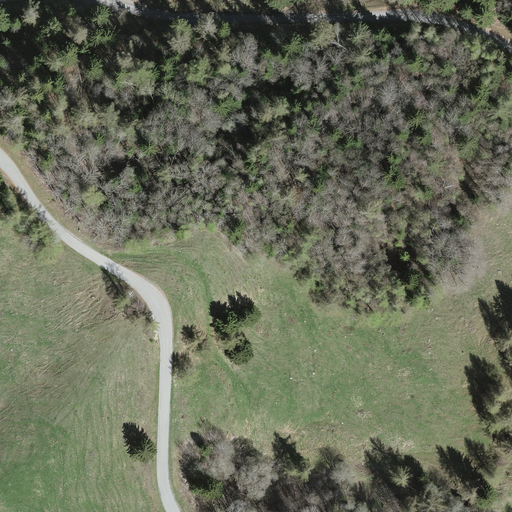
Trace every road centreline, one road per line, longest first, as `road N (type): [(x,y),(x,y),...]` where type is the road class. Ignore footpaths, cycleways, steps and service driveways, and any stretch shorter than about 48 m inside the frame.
road 1 (unclassified): [(174,511),(162,465),(166,351),(158,307),(138,282),(62,233),(0,157)]
road 2 (unclassified): [(107,0),(187,16),(411,14),(511,47)]
